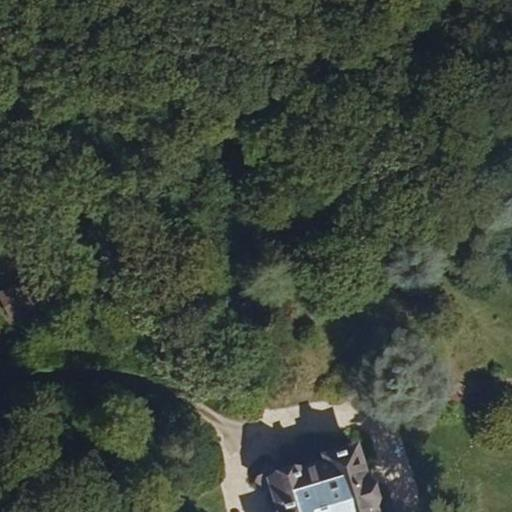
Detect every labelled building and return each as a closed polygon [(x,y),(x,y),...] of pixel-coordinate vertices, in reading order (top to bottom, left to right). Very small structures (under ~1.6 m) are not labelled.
[(0,260),(0,278),(39,263),(33,248),(0,260)] [(33,278),(0,291),(0,298),(11,325),(47,310),(33,278)] [(345,362),(379,352),(367,318),(334,329),(345,362)] [(257,511),(362,511),(342,440),(244,466),(257,511)] [(45,511),(69,511),(69,495),(45,496),(45,511)]
